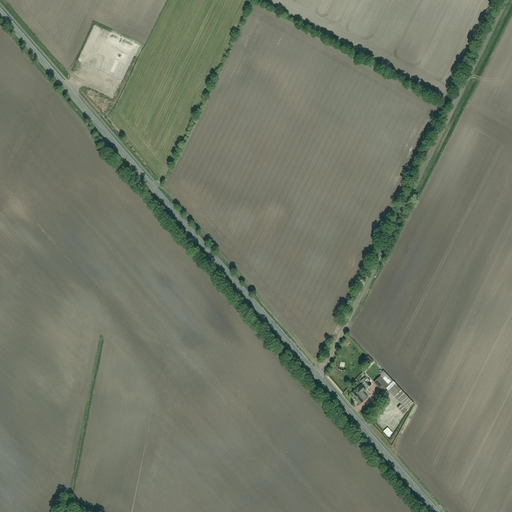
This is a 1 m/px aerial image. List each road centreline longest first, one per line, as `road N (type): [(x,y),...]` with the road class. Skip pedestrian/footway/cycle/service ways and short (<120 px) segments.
road 1 (tertiary): [(0,11),(320,378)]
road 2 (unclassified): [(508,0),(320,378)]
road 3 (tertiary): [(320,378),(437,511)]
